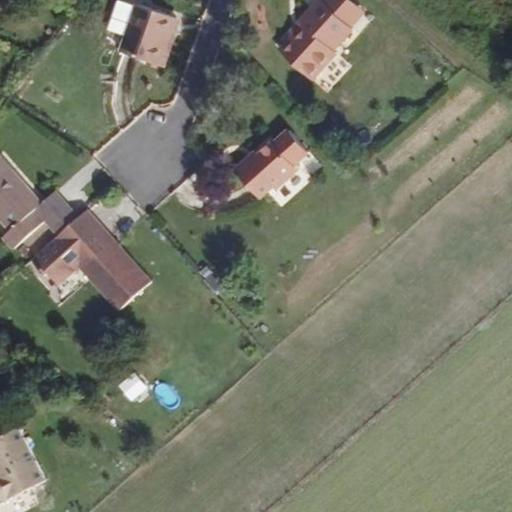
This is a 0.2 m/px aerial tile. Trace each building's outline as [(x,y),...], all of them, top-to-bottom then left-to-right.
[(160,60),(179,17),(142,0),(141,0),(121,43),(160,60)] [(344,34),(340,30),(357,10),(344,0),(311,0),(300,14),(305,17),(279,47),(310,74),(344,34)] [(278,184),(299,164),(312,152),(286,125),(273,138),(272,136),(252,155),(249,152),(237,164),(263,192),(275,180),(278,184)] [(43,209),(1,158),(0,158),(0,223),(1,224),(0,224),(0,233),(15,251),(48,225),(58,237),(81,218),(62,194),(43,209)] [(284,189),(304,169),(299,164),(278,184),(284,189)] [(151,281),(88,213),(33,263),(55,287),(78,266),(119,310),(151,281)] [(22,427),(0,437),(0,497),(3,503),(47,480),(22,427)]
